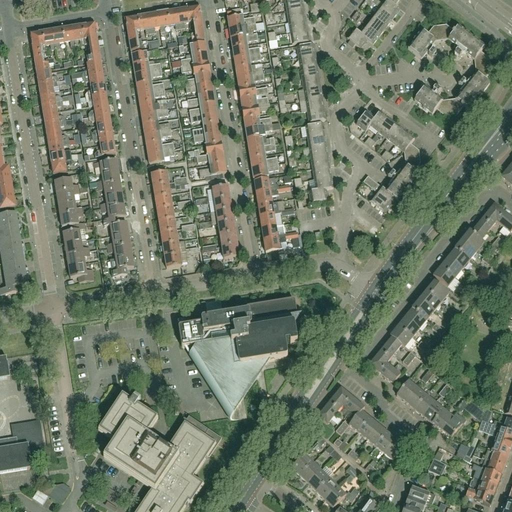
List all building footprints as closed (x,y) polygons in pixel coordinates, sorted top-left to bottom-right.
[(304,11),(302,0),(301,0),(296,1),(285,3),(287,14),(304,11)] [(400,11),(395,7),(386,1),(380,9),(393,20),(400,11)] [(201,23),(200,16),(201,16),(200,15),(201,15),(200,8),(187,10),(189,24),(193,24),(201,23)] [(393,20),(380,9),(373,18),(386,29),(393,20)] [(189,24),(187,10),(177,12),(180,31),(185,31),(184,25),(189,24)] [(306,22),(304,11),(287,14),(289,24),(306,22)] [(177,12),(167,13),(167,14),(169,28),(174,27),(175,32),(180,31),(177,12)] [(169,28),(167,14),(167,13),(157,15),(161,35),(165,34),(164,28),(169,28)] [(155,35),(154,30),(159,29),(160,35),(161,35),(157,15),(148,17),(151,36),(155,35)] [(151,36),(148,17),(138,18),(140,32),(145,31),(146,37),(151,36)] [(255,26),(254,19),(243,21),(242,17),(228,20),(229,30),(255,26)] [(140,32),(138,18),(125,20),(126,27),(127,27),(128,35),(136,33),(140,32)] [(386,29),(373,18),(366,26),(380,37),(386,29)] [(307,32),(306,22),(289,24),(290,35),(307,32)] [(205,42),(201,23),(193,24),(194,32),(190,33),(191,36),(192,44),(205,42)] [(96,37),(97,37),(95,25),(82,27),(84,41),(85,46),(90,46),(98,45),(96,37)] [(253,36),(252,33),(257,32),(255,26),(229,30),(231,40),(245,38),(253,36)] [(380,37),(366,26),(360,35),(368,41),(367,42),(373,46),(380,37)] [(84,41),(82,27),(72,29),(75,48),(80,47),(79,42),(84,41)] [(455,101),(443,102),(425,89),(414,102),(416,104),(432,116),(436,111),(444,117),(457,116),(464,108),(469,112),(490,85),(484,81),(491,73),(489,60),(481,54),(485,48),(459,28),(454,33),(446,27),(433,28),(427,36),(422,32),(408,50),(421,61),(435,43),(448,41),(455,47),(454,47),(458,51),(461,52),(467,58),(468,57),(474,62),(476,75),(470,82),(468,80),(462,89),(459,93),(461,94),(455,101)] [(75,48),(72,29),(62,30),(65,44),(70,43),(71,49),(75,48)] [(65,44),(62,30),(53,32),(56,51),(60,51),(59,45),(65,44)] [(368,41),(360,35),(354,30),(347,40),(350,42),(347,45),(353,49),(355,46),(361,50),(367,42),(368,41)] [(56,51),(53,32),(43,33),(45,47),(50,46),(50,52),(56,51)] [(309,43),(307,32),(290,35),(292,46),(309,43)] [(45,47),(43,33),(30,35),(32,47),(33,53),(33,54),(33,55),(34,55),(41,53),(46,53),(45,47)] [(138,45),(137,41),(136,33),(128,35),(131,54),(143,52),(142,45),(138,45)] [(246,44),(258,42),(257,36),(253,36),(245,38),(231,40),(233,50),(247,48),(246,44)] [(101,63),(98,45),(90,46),(91,54),(92,58),(92,59),(88,59),(89,65),(88,65),(88,68),(88,69),(101,67),(101,66),(101,63)] [(207,55),(205,45),(188,47),(189,50),(191,50),(192,57),(207,55)] [(316,57),(314,46),(297,49),(298,60),(316,57)] [(260,56),(259,50),(248,51),(247,48),(233,50),(234,60),(260,56)] [(284,61),(297,58),(295,51),(282,54),(284,61)] [(148,60),(159,58),(158,52),(132,56),(133,66),(148,64),(148,60)] [(49,72),(48,66),(44,66),(43,62),(41,53),(34,55),(37,73),(36,73),(37,75),(37,77),(51,75),(51,73),(50,71),(49,72)] [(208,64),(207,55),(192,57),(192,61),(174,64),(175,70),(181,69),(208,65),(208,64)] [(250,64),(261,62),(260,56),(234,60),(236,70),(250,68),(250,64)] [(317,68),(316,57),(298,60),(300,70),(317,68)] [(161,72),(160,66),(149,68),(148,64),(133,66),(135,76),(161,72)] [(210,75),(208,65),(181,69),(182,76),(193,74),(194,77),(195,77),(210,75)] [(103,77),(101,67),(88,69),(89,73),(84,74),(82,77),(82,80),(103,77)] [(263,76),(262,69),(251,71),(250,68),(236,70),(237,80),(263,76)] [(319,78),(317,68),(300,70),(302,81),(319,78)] [(151,80),(162,78),(161,72),(135,76),(137,86),(151,84),(151,80)] [(39,87),(59,84),(59,80),(56,78),(52,79),(51,75),(37,77),(39,87)] [(211,85),(210,75),(195,77),(196,81),(184,83),(185,89),(211,85)] [(263,76),(237,80),(239,90),(255,88),(255,87),(253,87),(253,84),(264,82),(263,76)] [(104,87),(103,77),(82,80),(83,82),(85,84),(90,83),(91,89),(104,87)] [(321,89),(319,78),(302,81),(304,92),(321,89)] [(54,95),(53,89),(58,88),(60,86),(59,84),(39,87),(41,97),(54,95)] [(164,92),(163,86),(152,87),(151,84),(137,86),(138,96),(164,92)] [(213,95),(211,85),(185,89),(186,95),(198,93),(198,97),(213,95)] [(106,96),(104,87),(91,89),(92,93),(87,94),(85,96),(86,100),(106,96)] [(241,100),(255,98),(268,96),(267,89),(255,91),(255,88),(239,90),(238,90),(240,100),(241,100)] [(322,100),(321,89),(304,92),(305,103),(322,100)] [(154,100),(165,98),(164,92),(138,96),(140,106),(155,104),(154,100)] [(42,107),(63,104),(69,103),(73,102),(72,97),(68,98),(63,99),(62,100),(59,98),(55,99),(54,95),(41,97),(42,107)] [(215,105),(213,95),(198,97),(199,101),(188,103),(189,109),(200,107),(215,105)] [(89,104),(94,103),(94,109),(107,107),(106,96),(86,100),(86,102),(89,104)] [(256,101),(255,98),(241,100),(242,110),(268,106),(267,100),(256,101)] [(324,111),(322,100),(305,103),(307,113),(324,111)] [(57,115),(56,109),(61,109),(63,106),(63,104),(42,107),(44,117),(57,115)] [(167,112),(166,106),(155,108),(155,104),(140,106),(142,116),(167,112)] [(216,115),(215,105),(200,107),(201,111),(189,113),(190,119),(216,115)] [(259,114),(271,112),(270,106),(268,106),(242,110),(243,120),(244,120),(258,118),(260,118),(259,114)] [(109,116),(107,107),(94,109),(95,113),(90,114),(88,116),(89,120),(109,116)] [(326,122),(324,111),(307,113),(309,124),(326,122)] [(157,120),(168,118),(167,112),(142,116),(143,126),(158,124),(157,120)] [(369,127),(375,119),(367,112),(363,118),(359,115),(355,120),(359,123),(356,126),(365,133),(370,128),(369,127)] [(378,134),(389,120),(380,113),(375,119),(369,127),(370,128),(378,134)] [(65,120),(62,118),(58,119),(57,115),(44,117),(45,126),(66,123),(65,120)] [(218,125),(216,115),(190,119),(191,125),(202,123),(203,127),(218,125)] [(111,126),(109,116),(89,120),(89,122),(92,124),(97,123),(98,128),(111,126)] [(272,126),(271,120),(259,122),(258,118),(244,120),(245,130),(272,126)] [(387,141),(397,127),(389,120),(378,134),(387,141)] [(77,121),(73,122),(66,123),(45,126),(47,136),(60,134),(59,129),(64,128),(66,126),(66,127),(74,126),(78,126),(77,121)] [(171,132),(170,125),(158,127),(158,124),(143,126),(145,136),(171,132)] [(220,135),(218,125),(203,127),(204,130),(192,132),(193,139),(220,135)] [(324,136),(323,125),(305,128),(307,139),(324,136)] [(112,136),(111,126),(98,128),(98,133),(93,134),(91,136),(92,139),(112,136)] [(265,137),(269,137),(268,133),(273,133),(272,126),(245,130),(247,140),(265,137)] [(395,147),(406,134),(397,127),(387,141),(395,147)] [(160,140),(172,138),(171,132),(145,136),(146,146),(161,144),(160,140)] [(68,140),(66,138),(61,139),(60,134),(47,136),(48,146),(69,143),(68,140)] [(404,154),(410,146),(415,141),(406,134),(395,147),(404,154)] [(221,144),(220,135),(193,139),(194,145),(206,143),(206,147),(205,147),(221,145),(221,144)] [(114,146),(112,136),(92,139),(92,141),(95,144),(100,143),(101,148),(114,146)] [(326,147),(324,136),(307,139),(309,150),(326,147)] [(266,141),(265,137),(247,140),(249,150),(265,148),(265,147),(270,147),(269,141),(266,141)] [(264,154),(276,153),(274,140),(269,141),(270,147),(265,147),(265,148),(249,150),(250,160),(265,158),(264,154)] [(63,154),(62,149),(67,148),(69,146),(69,143),(48,146),(50,156),(63,154)] [(174,151),(173,145),(162,147),(161,144),(146,146),(148,156),(174,151)] [(223,152),(221,145),(205,147),(206,154),(206,155),(206,157),(205,157),(204,151),(188,154),(189,159),(195,158),(195,159),(223,155),(223,152)] [(115,152),(114,146),(101,148),(101,152),(97,153),(95,156),(95,159),(116,156),(115,152)] [(414,173),(420,165),(419,155),(419,152),(415,149),(410,146),(404,154),(405,167),(400,174),(398,172),(395,176),(391,174),(389,174),(387,176),(388,178),(392,181),(388,185),(390,186),(386,192),(368,178),(363,184),(376,194),(369,203),(385,215),(395,201),(399,204),(419,178),(414,173)] [(328,158),(326,147),(309,150),(311,160),(328,158)] [(164,159),(175,157),(174,151),(148,156),(150,166),(164,164),(164,159)] [(52,166),(72,162),(71,152),(63,154),(50,156),(52,166)] [(223,155),(195,159),(195,160),(197,160),(198,165),(209,163),(210,167),(224,165),(223,155)] [(278,166),(277,160),(265,162),(265,158),(250,160),(252,170),(278,166)] [(330,168),(328,158),(311,160),(312,171),(330,168)] [(66,174),(66,169),(70,168),(73,165),(72,162),(52,166),(53,176),(66,174)] [(119,173),(117,162),(94,165),(95,170),(101,169),(102,175),(119,173)] [(226,175),(224,165),(210,167),(210,171),(199,173),(200,179),(226,175)] [(511,184),(511,165),(507,172),(506,171),(507,172),(501,179),(510,187),(511,184)] [(267,174),(279,172),(278,166),(252,170),(254,181),(268,178),(267,174)] [(0,179),(10,178),(9,168),(6,168),(0,168),(0,179)] [(331,179),(330,168),(312,171),(314,182),(331,179)] [(120,184),(119,173),(102,175),(103,183),(89,185),(90,189),(98,188),(120,184)] [(169,185),(167,173),(151,176),(153,188),(169,185)] [(283,178),(284,186),(292,184),(291,177),(283,178)] [(10,178),(0,179),(0,189),(12,188),(10,178)] [(333,190),(331,179),(314,182),(316,192),(316,193),(326,191),(333,190)] [(72,188),(71,181),(55,183),(57,195),(79,191),(78,187),(72,188)] [(284,193),(283,188),(277,189),(277,187),(269,188),(268,181),(254,183),(256,195),(270,193),(277,192),(278,194),(284,193)] [(122,195),(120,184),(98,188),(98,192),(104,192),(105,198),(122,195)] [(171,197),(169,185),(153,188),(155,200),(171,197)] [(230,199),(228,187),(212,190),(214,202),(230,199)] [(0,199),(14,198),(12,188),(0,189),(0,199)] [(75,203),(74,196),(80,195),(79,191),(57,195),(58,206),(75,203)] [(328,202),(326,191),(316,193),(316,192),(309,193),(311,205),(328,202)] [(279,197),(278,194),(277,192),(270,193),(256,195),(258,207),(272,205),(272,204),(271,198),(279,197)] [(124,206),(122,195),(105,198),(107,205),(101,206),(101,210),(124,206)] [(173,209),(171,197),(155,200),(157,211),(173,209)] [(0,206),(1,210),(15,208),(14,198),(0,199),(0,206)] [(232,211),(230,199),(214,202),(216,214),(232,211)] [(76,210),(75,203),(58,206),(60,217),(83,214),(82,209),(76,210)] [(277,204),(272,204),(272,205),(258,207),(260,219),(274,216),(281,215),(282,218),(288,217),(288,214),(287,212),(278,213),(277,204)] [(126,218),(124,206),(101,210),(102,215),(108,214),(109,221),(118,220),(126,218)] [(496,223),(504,214),(494,206),(488,213),(487,213),(488,214),(483,220),(492,228),(496,223)] [(175,221),(173,209),(157,211),(159,223),(175,221)] [(232,211),(216,214),(210,215),(212,224),(212,226),(234,223),(232,211)] [(24,262),(18,227),(16,214),(0,216),(0,249),(3,266),(24,262)] [(79,226),(77,219),(83,218),(83,214),(60,217),(62,229),(70,228),(79,226)] [(511,232),(511,220),(511,219),(511,218),(510,219),(504,214),(496,223),(510,235),(511,232)] [(276,228),(274,216),(260,219),(262,230),(276,228)] [(128,235),(127,224),(119,225),(118,220),(109,221),(103,222),(104,228),(110,227),(112,238),(128,235)] [(472,234),(481,242),(492,228),(483,220),(477,227),(476,226),(476,227),(477,227),(472,234)] [(176,232),(175,221),(159,223),(161,235),(176,232)] [(234,223),(212,226),(213,229),(214,238),(220,237),(236,235),(234,223)] [(81,243),(80,232),(85,231),(84,225),(79,226),(70,228),(71,233),(63,234),(65,246),(81,243)] [(277,235),(276,228),(262,230),(263,242),(278,240),(285,239),(285,236),(279,237),(279,235),(277,235)] [(178,244),(176,232),(161,235),(163,247),(178,244)] [(481,242),(472,234),(470,232),(463,241),(462,240),(462,241),(477,253),(484,244),(481,242)] [(130,247),(128,235),(112,238),(113,245),(107,246),(108,250),(130,247)] [(238,246),(236,235),(220,237),(222,249),(238,246)] [(279,245),(286,244),(286,241),(292,240),(291,235),(285,236),(285,239),(278,240),(263,242),(265,254),(280,252),(279,245)] [(300,249),(298,239),(292,240),(293,250),(300,249)] [(495,253),(503,243),(498,239),(490,249),(495,253)] [(477,253),(462,241),(462,242),(461,241),(461,242),(461,243),(455,251),(469,262),(477,253)] [(83,250),(81,243),(65,246),(67,257),(89,253),(88,249),(83,250)] [(163,247),(165,258),(186,255),(186,252),(184,243),(178,244),(163,247)] [(240,258),(238,246),(222,249),(224,261),(240,258)] [(132,258),(130,247),(108,250),(109,255),(114,254),(115,261),(132,258)] [(469,262),(455,251),(448,259),(448,258),(447,258),(448,259),(462,271),(469,262)] [(85,266),(84,259),(90,258),(89,253),(67,257),(69,269),(85,266)] [(186,255),(165,258),(167,270),(182,268),(182,267),(188,266),(187,258),(186,255)] [(486,265),(490,261),(485,257),(482,261),(486,265)] [(134,270),(132,258),(115,261),(117,268),(111,269),(112,279),(127,277),(126,271),(134,270)] [(462,271),(448,259),(447,260),(447,259),(446,260),(447,260),(440,268),(455,280),(462,271)] [(491,269),(495,264),(490,261),(486,265),(491,269)] [(28,286),(26,274),(24,262),(3,266),(6,289),(0,290),(0,296),(18,294),(17,288),(28,286)] [(94,282),(92,272),(86,273),(85,266),(69,269),(70,280),(78,279),(79,285),(94,282)] [(455,280),(440,268),(434,276),(433,276),(434,277),(433,278),(448,289),(455,280)] [(476,278),(471,275),(467,279),(472,283),(476,278)] [(477,287),(480,282),(476,278),(472,283),(477,287)] [(449,295),(434,284),(433,284),(432,284),(433,285),(427,293),(441,305),(449,295)] [(441,305),(427,293),(420,301),(419,300),(420,301),(419,302),(434,313),(441,305)] [(464,303),(467,298),(463,294),(459,299),(464,303)] [(287,358),(285,345),(289,344),(289,345),(290,345),(290,346),(291,346),(292,346),(297,345),(297,344),(294,326),(294,325),(293,325),(291,325),(290,321),(295,321),(296,321),(296,320),(297,320),(297,319),(297,318),(295,303),(294,302),(293,301),(292,301),(245,309),(246,310),(247,313),(203,320),(203,318),(196,319),(195,317),(189,318),(190,327),(180,329),(179,329),(179,330),(178,330),(178,331),(181,348),(181,349),(182,349),(183,349),(183,350),(184,350),(205,346),(193,364),(228,419),(256,377),(254,365),(286,360),(287,360),(287,359),(287,358)] [(434,313),(419,302),(418,301),(418,302),(419,303),(412,310),(427,322),(434,313)] [(205,304),(205,305),(205,304),(204,304),(202,304),(201,304),(201,305),(202,308),(202,309),(203,309),(205,309),(205,308),(206,308),(206,307),(207,314),(222,312),(221,302),(205,304)] [(451,316),(455,312),(450,308),(446,313),(451,316)] [(427,322),(412,310),(406,318),(405,318),(404,318),(405,319),(419,331),(427,322)] [(459,316),(455,312),(451,316),(455,320),(459,316)] [(419,331),(405,319),(405,320),(404,319),(403,319),(404,320),(398,328),(412,340),(419,331)] [(436,334),(440,329),(436,326),(432,330),(436,334)] [(412,340),(398,328),(391,336),(390,335),(390,336),(391,336),(390,337),(392,339),(401,347),(405,349),(412,340)] [(445,333),(440,329),(436,334),(441,338),(445,333)] [(390,361),(401,347),(392,339),(387,345),(386,345),(385,345),(386,346),(381,353),(390,361)] [(422,352),(426,347),(421,343),(417,348),(422,352)] [(427,356),(430,351),(426,347),(422,352),(427,356)] [(386,365),(390,361),(381,353),(375,359),(375,358),(374,359),(375,360),(369,367),(379,375),(386,365)] [(407,368),(415,358),(411,354),(402,364),(407,368)] [(0,381),(7,380),(10,380),(8,365),(7,365),(6,360),(7,360),(7,359),(0,360),(0,474),(32,470),(28,446),(18,447),(16,439),(11,440),(0,441),(0,381)] [(400,377),(386,365),(379,375),(385,380),(384,381),(385,381),(386,380),(393,386),(400,377)] [(421,381),(425,385),(429,380),(424,377),(421,381)] [(406,404),(418,390),(408,382),(397,397),(405,404),(404,405),(405,405),(405,404),(406,404)] [(447,395),(451,390),(446,386),(443,391),(447,395)] [(343,407),(350,397),(341,390),(335,397),(334,396),(334,397),(335,398),(329,404),(339,412),(343,407)] [(415,412),(427,397),(418,390),(406,404),(406,405),(406,406),(407,405),(415,412)] [(443,399),(447,395),(443,391),(439,396),(443,399)] [(365,409),(357,403),(358,403),(358,402),(357,403),(350,397),(343,407),(356,418),(361,413),(362,413),(365,409)] [(423,419),(435,404),(427,397),(415,412),(423,418),(422,419),(423,419)] [(192,479),(207,457),(209,458),(221,441),(189,419),(169,450),(167,449),(166,451),(146,437),(156,421),(136,407),(141,401),(135,398),(131,404),(122,398),(100,432),(116,443),(105,459),(132,476),(153,490),(138,511),(181,511),(188,502),(190,504),(202,486),(192,479)] [(464,401),(460,405),(465,409),(469,405),(464,401)] [(327,426),(339,412),(329,404),(324,411),(323,410),(323,411),(318,419),(327,426)] [(432,426),(444,412),(435,404),(423,419),(424,419),(423,420),(424,421),(424,420),(432,426)] [(461,414),(465,409),(460,405),(456,410),(461,414)] [(441,434),(453,419),(444,412),(432,426),(440,433),(440,434),(441,433),(441,434)] [(492,414),(486,412),(482,422),(488,424),(492,414)] [(358,434),(370,420),(369,419),(369,418),(368,419),(362,413),(361,413),(356,418),(349,427),(358,434)] [(450,441),(462,426),(465,423),(460,418),(459,419),(456,415),(453,419),(441,434),(442,434),(441,435),(442,434),(450,441)] [(367,442),(379,427),(372,422),(372,421),(372,420),(371,421),(370,420),(358,434),(367,442)] [(511,433),(511,422),(507,421),(505,426),(495,422),(493,427),(503,430),(503,431),(511,433)] [(511,443),(511,433),(503,431),(503,430),(493,427),(492,426),(482,423),(479,431),(511,443)] [(376,449),(388,434),(386,433),(387,433),(386,432),(386,433),(379,427),(367,442),(376,449)] [(510,452),(511,447),(511,443),(479,431),(478,433),(496,439),(494,446),(510,452)] [(385,456),(396,442),(389,436),(390,435),(389,436),(388,434),(376,449),(385,456)] [(321,448),(326,443),(322,439),(321,439),(317,443),(321,448)] [(338,449),(342,444),(338,441),(334,445),(338,449)] [(394,464),(406,449),(404,448),(405,447),(404,447),(403,447),(396,442),(385,456),(394,464)] [(461,447),(456,458),(463,461),(465,457),(467,454),(468,450),(469,450),(461,446),(461,447)] [(467,454),(465,457),(469,459),(475,449),(471,446),(469,450),(468,450),(467,454)] [(507,460),(510,452),(494,446),(492,451),(488,450),(487,453),(507,460)] [(338,455),(334,452),(330,456),(334,460),(338,455)] [(352,460),(356,455),(352,452),(347,457),(352,460)] [(504,469),(507,460),(487,453),(485,458),(483,457),(481,460),(504,469)] [(434,461),(440,464),(443,458),(437,454),(434,461)] [(337,464),(342,459),(338,455),(334,460),(337,464)] [(356,464),(360,458),(356,455),(352,460),(356,464)] [(300,478),(313,465),(305,456),(291,469),(300,478)] [(501,477),(504,469),(481,460),(480,465),(483,466),(482,470),(501,477)] [(308,486),(321,473),(313,465),(300,478),(308,486)] [(433,475),(437,468),(431,465),(428,473),(433,475)] [(365,471),(370,475),(374,470),(369,466),(365,471)] [(497,488),(501,477),(482,470),(481,470),(474,467),(472,472),(484,476),(481,482),(497,488)] [(350,476),(354,472),(351,468),(346,472),(350,476)] [(378,473),(374,470),(370,475),(373,478),(378,473)] [(349,485),(358,475),(354,472),(350,476),(350,477),(346,482),(349,485)] [(316,494),(329,481),(321,473),(308,486),(316,494)] [(494,498),(497,488),(481,482),(474,479),(473,482),(472,481),(470,487),(471,488),(470,490),(477,493),(478,492),(494,498)] [(324,502),(338,489),(329,481),(316,494),(324,502)] [(64,486),(38,490),(61,506),(71,491),(64,486)] [(333,510),(344,499),(346,497),(338,489),(324,502),(333,510)] [(432,507),(435,497),(412,489),(408,498),(426,505),(432,507)] [(352,504),(359,494),(354,490),(350,496),(349,495),(346,497),(344,499),(352,504)] [(490,508),(494,498),(478,492),(477,493),(470,490),(469,490),(465,499),(490,508)] [(38,492),(33,500),(43,506),(48,498),(38,492)] [(415,511),(423,511),(426,505),(408,498),(405,508),(415,511)] [(375,511),(379,508),(369,501),(360,511),(375,511)]
